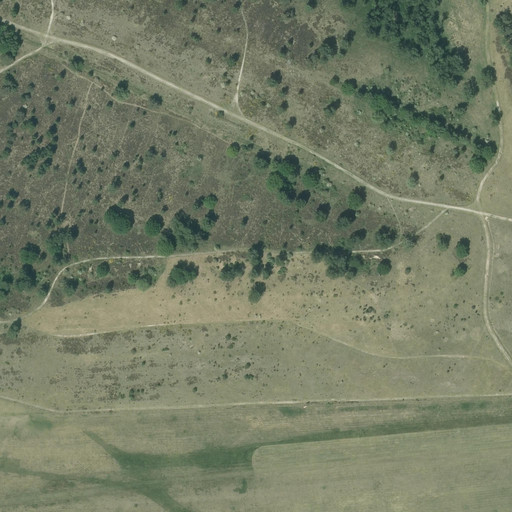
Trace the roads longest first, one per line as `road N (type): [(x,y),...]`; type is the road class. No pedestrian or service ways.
road 1 (track): [(511,394),(64,412),(0,396)]
road 2 (track): [(511,371),(468,357),(374,353),(273,319),(62,336),(17,322)]
road 3 (track): [(448,206),(378,191),(110,53),(0,17)]
road 4 (track): [(481,213),(478,194),(500,150),(486,0)]
road 5 (track): [(511,363),(485,313),(489,248),(481,213)]
